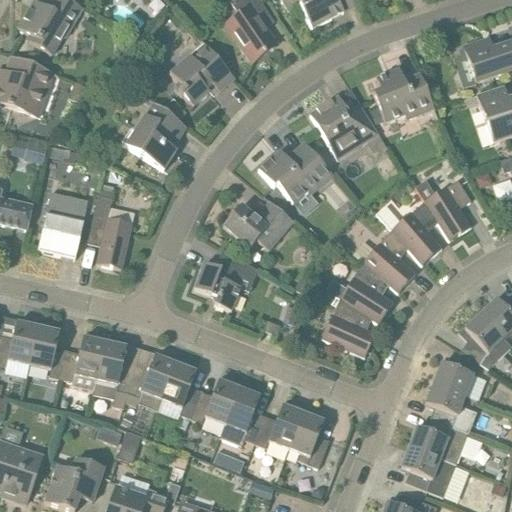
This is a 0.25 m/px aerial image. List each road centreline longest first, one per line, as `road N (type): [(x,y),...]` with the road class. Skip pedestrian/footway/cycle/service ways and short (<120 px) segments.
road 1 (residential): [(145,315),(196,189),(282,89),(354,46),(491,0)]
road 2 (residential): [(382,404),(145,315)]
road 3 (residential): [(382,404),(429,313),(466,276),(511,251)]
road 4 (residential): [(145,315),(0,281)]
